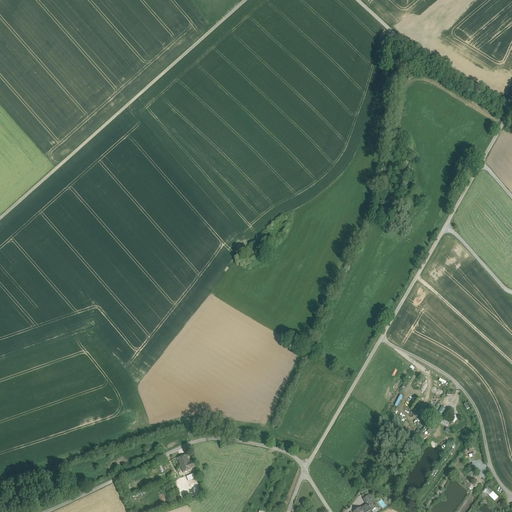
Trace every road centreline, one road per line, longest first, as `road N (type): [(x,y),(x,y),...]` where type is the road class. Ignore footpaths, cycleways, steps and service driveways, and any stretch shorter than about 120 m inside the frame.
road 1 (residential): [(511,107),(304,469)]
road 2 (unclassified): [(0,218),(245,0)]
road 3 (unclassified): [(46,511),(209,437),(276,448),(304,469)]
road 4 (unclassified): [(511,107),(409,47),(358,0)]
road 5 (track): [(511,364),(416,275)]
